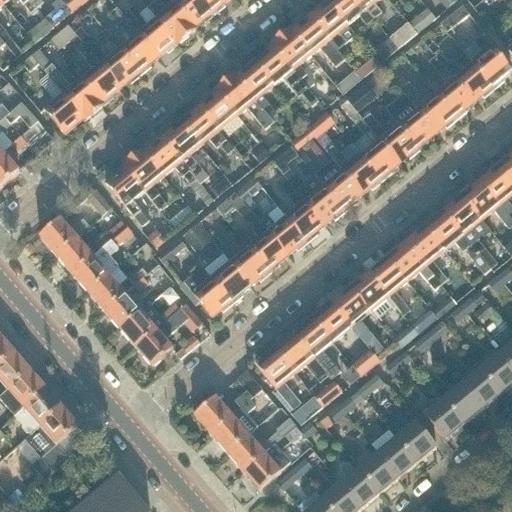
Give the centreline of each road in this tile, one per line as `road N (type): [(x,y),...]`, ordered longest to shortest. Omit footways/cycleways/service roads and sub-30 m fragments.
road 1 (residential): [(131,431),(511,128)]
road 2 (residential): [(0,238),(290,0)]
road 3 (tertiary): [(131,431),(0,277)]
road 4 (residential): [(511,423),(404,511)]
